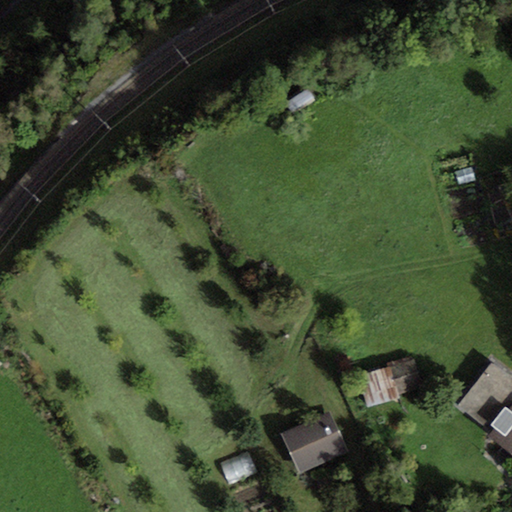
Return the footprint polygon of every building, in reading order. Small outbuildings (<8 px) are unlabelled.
[(294,115),(315,101),(307,89),(286,102),(294,115)] [(471,164),(468,152),(455,155),(458,167),(471,164)] [(412,359),(389,366),(399,395),(422,388),(412,359)] [(511,407),(511,380),(492,365),(459,406),(492,432),(511,407)] [(389,366),(357,377),(367,409),(400,398),(399,395),(389,366)] [(511,407),(492,432),(489,437),(511,454),(511,407)] [(331,412),(280,435),(299,475),(349,453),(331,412)]
